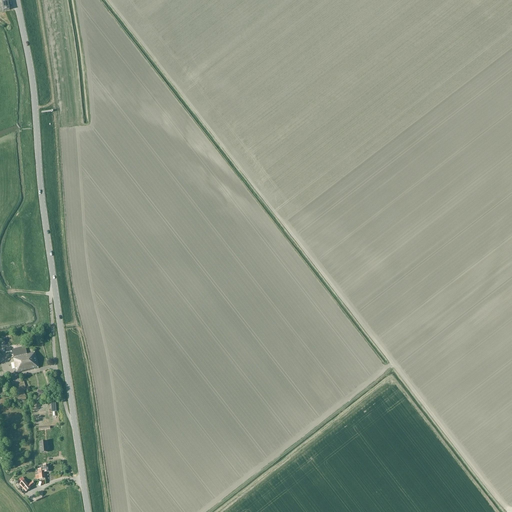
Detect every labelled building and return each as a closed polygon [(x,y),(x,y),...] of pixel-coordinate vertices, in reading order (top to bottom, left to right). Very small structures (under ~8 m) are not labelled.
[(3,12),(10,10),(8,1),(1,2),(3,12)] [(34,353),(27,354),(25,347),(12,350),(14,358),(13,358),(14,359),(13,359),(14,363),(11,364),(12,370),(15,369),(16,374),(38,369),(34,353)] [(21,382),(21,380),(12,382),(18,402),(26,400),(24,391),(27,391),(24,381),(21,382)] [(39,442),(40,453),(48,453),(47,441),(39,442)] [(49,472),(48,465),(43,465),(40,466),(40,470),(38,470),(38,475),(35,476),(36,480),(45,479),(45,473),(49,472)] [(32,482),(29,485),(25,480),(19,485),(26,493),(31,489),(35,485),(32,482)]
